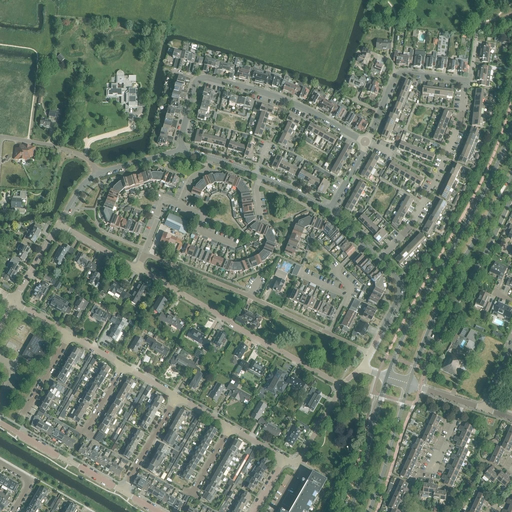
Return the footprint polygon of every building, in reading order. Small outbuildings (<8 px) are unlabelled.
[(392,42),(377,40),(376,49),(387,51),(388,49),(391,50),(392,42)] [(480,47),(480,53),(489,54),(490,48),(494,49),(495,45),(484,44),(483,47),(480,47)] [(357,62),(360,63),(367,66),(371,55),(370,54),(371,51),(369,50),(363,48),(362,52),(364,53),(362,56),(360,55),(357,62)] [(173,69),(177,70),(181,52),(174,50),(172,58),(176,59),(173,69)] [(404,53),(403,56),(402,65),(408,66),(409,63),(412,63),(413,50),(410,50),(410,53),(404,53)] [(397,62),(396,65),(402,65),(403,56),(398,55),(398,52),(395,51),(393,61),(397,62)] [(415,51),(415,57),(413,67),(421,68),(421,65),(424,65),(425,55),(425,52),(415,51)] [(426,68),(432,69),(432,66),(435,66),(437,53),(436,53),(437,51),(434,51),(434,53),(433,53),(433,56),(427,55),(426,68)] [(181,52),(177,70),(181,71),(183,62),(186,63),(187,63),(189,54),(181,52)] [(191,74),(192,73),(196,57),(196,55),(192,54),(189,53),(189,54),(187,63),(189,63),(190,65),(188,73),(191,74)] [(493,54),(489,54),(480,53),(479,59),(482,59),(482,62),(492,64),(492,60),(493,54)] [(460,69),(460,72),(466,73),(467,69),(469,69),(469,66),(467,65),(468,60),(462,59),(462,56),(459,56),(459,59),(457,69),(460,69)] [(196,57),(192,73),(195,74),(197,67),(198,68),(199,66),(201,66),(203,59),(196,57)] [(438,60),(437,70),(443,70),(443,68),(446,68),(448,58),(444,57),(444,58),(438,57),(438,60)] [(208,67),(211,68),(213,60),(205,58),(202,69),(202,71),(206,72),(208,67)] [(454,69),(457,69),(459,59),(455,58),(455,62),(449,61),(448,71),(454,72),(454,69)] [(220,62),(213,60),(211,68),(215,69),(215,70),(214,75),(216,75),(217,72),(218,70),(220,63),(220,62)] [(218,70),(217,72),(216,75),(219,76),(219,74),(220,74),(221,73),(221,71),(225,72),(227,65),(220,63),(218,70)] [(228,78),(232,79),(235,70),(233,70),(234,67),(230,66),(230,64),(227,63),(227,65),(225,72),(230,74),(230,75),(229,74),(228,78)] [(371,71),(380,75),(381,71),(384,72),(386,68),(383,67),(384,65),(377,63),(376,65),(374,63),(371,71)] [(236,77),(242,79),(244,69),(239,68),(240,65),(236,64),(236,66),(235,70),(238,71),(236,77)] [(245,66),(244,69),(242,79),(247,80),(249,74),(252,75),(253,69),(252,68),(251,68),(245,66)] [(478,69),(477,75),(487,76),(488,70),(491,70),(491,67),(481,66),(481,69),(478,69)] [(255,79),(254,82),(260,83),(262,74),(263,72),(257,70),(257,69),(254,68),(252,78),(255,79)] [(107,93),(107,96),(108,96),(113,96),(113,95),(116,95),(116,96),(122,96),(122,104),(128,104),(128,107),(137,107),(137,90),(132,90),(132,83),(136,83),(136,77),(124,76),(124,75),(124,74),(124,73),(123,73),(123,72),(122,72),(121,72),(121,71),(120,71),(119,71),(119,72),(118,72),(118,73),(117,73),(117,74),(117,75),(117,77),(117,83),(125,83),(125,89),(117,89),(117,85),(111,84),(111,87),(111,89),(110,89),(110,90),(109,90),(108,90),(108,91),(108,92),(107,93)] [(262,74),(260,83),(266,85),(266,82),(269,83),(272,73),(266,72),(265,75),(262,74)] [(272,84),(271,86),(277,88),(280,78),(279,78),(279,77),(279,76),(275,75),(275,74),(272,73),(269,83),(272,84)] [(490,76),(487,76),(477,75),(476,81),(479,81),(479,86),(489,87),(490,76)] [(176,84),(182,86),(183,86),(184,82),(189,83),(190,79),(178,76),(178,77),(176,84)] [(283,88),(282,91),(288,93),(291,84),(288,83),(290,79),(289,77),(285,76),(280,87),(283,88)] [(349,84),(359,88),(360,85),(363,86),(366,80),(361,78),(360,80),(352,76),(349,84)] [(377,95),(379,89),(376,88),(378,83),(369,80),(367,79),(366,81),(369,82),(368,84),(370,85),(367,92),(377,95)] [(413,87),(416,88),(418,84),(420,85),(421,81),(418,81),(417,82),(411,80),(410,82),(405,80),(404,80),(402,86),(410,89),(411,86),(413,86),(413,87)] [(288,93),(293,95),(295,93),(297,94),(301,84),(301,83),(298,82),(298,84),(296,83),(295,85),(291,84),(288,93)] [(170,91),(173,92),(186,95),(187,92),(181,91),(182,86),(176,84),(172,83),(170,91)] [(299,98),(305,100),(308,91),(306,90),(307,87),(301,84),(297,94),(300,95),(299,98)] [(410,89),(402,86),(399,91),(401,92),(413,97),(414,94),(411,93),(410,93),(409,92),(410,89)] [(202,97),(203,97),(209,99),(212,90),(204,88),(202,97)] [(313,95),(309,102),(314,105),(316,102),(318,104),(323,95),(324,94),(323,93),(320,91),(319,93),(315,90),(314,91),(314,90),(311,94),(313,95)] [(171,99),(172,99),(178,101),(179,98),(180,98),(181,96),(186,98),(186,95),(173,92),(171,99)] [(398,95),(397,97),(407,101),(408,98),(412,99),(413,97),(401,92),(399,95),(398,95)] [(231,95),(223,93),(221,100),(229,102),(231,95)] [(234,96),(231,95),(229,102),(229,103),(236,105),(238,98),(234,97),(234,96)] [(319,108),(325,111),(329,102),(324,99),(326,96),(323,95),(318,104),(321,105),(319,108)] [(201,105),(208,106),(210,99),(209,99),(203,97),(201,105)] [(409,106),(409,105),(406,104),(407,101),(397,97),(396,99),(398,100),(396,103),(408,108),(409,106)] [(238,98),(236,105),(243,107),(245,99),(238,98)] [(245,98),(245,99),(243,107),(243,108),(248,109),(250,109),(251,105),(253,105),(254,101),(245,98)] [(183,106),(178,105),(179,101),(178,101),(172,99),(170,106),(168,106),(167,107),(181,110),(182,110),(183,106)] [(331,111),(334,113),(339,104),(339,103),(337,101),(335,105),(329,102),(325,111),(330,114),(331,111)] [(394,106),(393,108),(401,111),(402,108),(404,109),(407,111),(408,108),(396,103),(395,106),(394,106)] [(337,114),(335,117),(340,120),(342,117),(344,118),(347,112),(345,111),(347,108),(339,104),(334,113),(337,114)] [(199,112),(206,114),(207,114),(208,106),(201,105),(199,112)] [(269,108),(267,107),(265,113),(269,114),(271,115),(273,109),(273,107),(270,106),(269,108)] [(180,111),(173,109),(168,108),(167,112),(164,111),(164,115),(166,115),(173,117),(175,112),(177,112),(177,113),(179,114),(180,111)] [(401,111),(393,108),(392,110),(393,111),(392,114),(404,119),(405,116),(402,115),(401,116),(400,115),(401,111)] [(448,113),(445,111),(442,117),(454,122),(455,119),(452,118),(450,118),(452,114),(453,115),(454,111),(449,111),(448,113)] [(198,112),(196,119),(204,121),(205,117),(207,118),(208,114),(207,114),(206,114),(199,112),(198,112)] [(351,122),(354,124),(359,115),(356,113),(354,116),(347,112),(344,118),(346,119),(344,122),(350,125),(351,122)] [(388,116),(387,119),(395,122),(396,119),(400,120),(399,120),(403,122),(404,119),(392,114),(390,113),(389,117),(388,116)] [(286,121),(288,122),(292,124),(294,118),(292,117),(293,115),(290,114),(289,115),(286,121)] [(173,117),(166,115),(164,122),(176,126),(177,122),(172,121),(173,117)] [(355,128),(360,131),(361,130),(363,132),(368,124),(360,119),(362,116),(359,115),(354,124),(356,125),(355,128)] [(441,116),(438,122),(447,125),(449,122),(450,122),(450,123),(453,124),(454,122),(442,117),(441,116)] [(292,124),(295,125),(297,127),(300,121),(301,119),(297,117),(296,119),(294,118),(292,124)] [(39,126),(49,128),(50,121),(41,119),(39,126)] [(386,125),(398,130),(400,131),(401,129),(399,128),(399,127),(396,126),(394,125),(395,122),(387,119),(386,121),(387,121),(386,125)] [(162,130),(169,131),(170,132),(171,127),(176,128),(176,126),(164,122),(162,130)] [(295,125),(292,124),(288,122),(286,128),(292,131),(295,125)] [(446,129),(447,125),(438,122),(436,127),(449,133),(451,130),(447,129),(446,129)] [(316,127),(310,124),(306,130),(310,132),(309,134),(311,135),(312,133),(316,127)] [(400,133),(400,131),(398,130),(386,125),(385,128),(383,128),(382,130),(391,133),(392,130),(394,131),(397,132),(400,133)] [(312,133),(317,136),(321,130),(316,127),(312,133)] [(436,127),(434,133),(443,137),(444,133),(445,134),(448,136),(449,133),(436,127)] [(290,136),(292,131),(286,128),(283,133),(290,136)] [(468,134),(469,134),(476,137),(478,138),(479,135),(479,134),(478,134),(479,131),(470,128),(468,134)] [(261,137),(263,131),(256,129),(254,135),(261,137)] [(161,130),(159,137),(172,140),(173,138),(170,137),(167,137),(169,131),(162,130),(161,130)] [(321,130),(317,136),(322,139),(326,132),(321,130)] [(389,136),(391,133),(382,130),(381,132),(383,133),(381,136),(393,141),(394,138),(391,137),(389,136)] [(326,132),(322,139),(328,142),(331,135),(326,132)] [(287,142),(290,136),(283,133),(280,138),(287,142)] [(443,137),(434,133),(432,139),(445,144),(446,141),(443,140),(443,141),(441,140),(443,137)] [(467,140),(477,144),(478,140),(475,139),(476,137),(469,134),(467,140)] [(333,145),(337,138),(331,135),(328,142),(333,145)] [(159,137),(157,144),(165,146),(166,141),(168,142),(172,143),(172,140),(159,137)] [(284,147),(287,142),(280,138),(278,144),(284,147)] [(465,145),(475,149),(477,144),(467,140),(465,145)] [(236,144),(230,142),(227,149),(233,151),(236,144)] [(398,149),(404,151),(407,144),(401,142),(398,149)] [(412,146),(407,144),(404,151),(410,153),(412,146)] [(15,148),(14,159),(22,160),(23,153),(26,154),(27,146),(19,145),(19,149),(15,148)] [(346,145),(343,150),(349,154),(352,149),(346,145)] [(472,155),(475,149),(465,145),(463,151),(472,155)] [(22,160),(29,161),(30,157),(34,158),(35,147),(27,146),(26,154),(23,153),(22,160)] [(410,153),(415,156),(418,149),(412,146),(410,153)] [(424,151),(418,149),(415,156),(421,158),(424,151)] [(349,154),(343,150),(340,156),(346,159),(349,154)] [(251,155),(252,153),(246,151),(244,154),(244,157),(250,159),(252,159),(253,156),(251,155)] [(421,158),(426,160),(429,153),(424,151),(421,158)] [(463,151),(460,157),(467,159),(470,160),(472,155),(463,151)] [(426,160),(432,162),(435,155),(429,153),(426,160)] [(380,158),(373,154),(370,160),(377,163),(380,158)] [(275,155),(273,159),(275,160),(274,162),(280,164),(281,161),(282,159),(276,156),(275,155)] [(346,159),(340,156),(337,161),(343,165),(346,159)] [(457,162),(465,165),(467,159),(460,157),(459,156),(457,162)] [(374,169),(377,163),(370,160),(367,165),(374,169)] [(281,161),(280,164),(278,168),(283,170),(287,164),(281,161)] [(337,161),(334,166),(340,170),(343,165),(337,161)] [(271,163),(269,166),(271,167),(277,170),(278,168),(280,164),(274,162),(273,164),(271,163)] [(388,168),(394,172),(397,165),(392,162),(388,168)] [(283,170),(289,173),(292,166),(287,164),(283,170)] [(461,167),(455,164),(452,169),(461,174),(464,168),(461,167)] [(371,174),(374,169),(367,165),(364,170),(371,174)] [(399,175),(403,168),(397,165),(394,172),(399,175)] [(297,169),(292,166),(289,173),(294,176),(297,169)] [(337,175),(340,170),(334,166),(331,172),(337,175)] [(399,175),(404,177),(408,171),(403,168),(399,175)] [(452,169),(449,175),(456,178),(457,175),(460,176),(461,174),(452,169)] [(306,173),(301,170),(297,177),(303,180),(306,173)] [(368,179),(371,174),(364,170),(361,176),(368,179)] [(413,174),(408,171),(404,177),(409,180),(413,174)] [(160,181),(165,183),(168,174),(164,173),(160,181)] [(312,176),(306,173),(303,180),(308,183),(312,176)] [(169,187),(170,185),(173,176),(168,174),(165,183),(164,185),(169,187)] [(409,180),(415,183),(418,177),(413,174),(409,180)] [(447,180),(453,183),(456,185),(458,182),(455,181),(456,178),(449,175),(448,174),(446,178),(447,178),(446,180),(447,180)] [(169,187),(176,190),(178,184),(180,179),(173,176),(170,185),(169,187)] [(308,183),(313,186),(317,179),(312,176),(308,183)] [(415,183),(420,186),(424,180),(418,177),(415,183)] [(206,187),(207,187),(203,178),(199,180),(200,182),(198,183),(204,189),(206,187)] [(239,179),(236,188),(236,189),(238,191),(245,186),(243,183),(243,181),(239,179)] [(322,182),(317,179),(313,186),(318,189),(320,185),(322,182)] [(323,180),(322,182),(320,185),(326,189),(327,187),(328,188),(330,184),(329,183),(323,180)] [(454,190),(456,185),(453,183),(447,180),(444,185),(451,189),(454,190)] [(366,186),(360,182),(357,187),(363,191),(366,186)] [(202,192),(204,189),(198,183),(196,185),(194,185),(193,189),(201,192),(202,192)] [(119,193),(122,191),(116,185),(114,187),(112,186),(110,190),(119,193)] [(325,190),(326,189),(320,185),(318,189),(317,191),(323,194),(324,195),(326,191),(325,190)] [(440,190),(442,191),(448,194),(451,195),(452,193),(449,192),(451,189),(444,185),(443,185),(440,190)] [(245,186),(238,191),(240,193),(240,194),(250,193),(249,188),(247,189),(245,186)] [(363,191),(357,187),(354,193),(360,196),(363,191)] [(6,206),(8,206),(8,208),(14,208),(14,211),(20,211),(21,207),(16,206),(17,197),(21,197),(22,189),(16,189),(16,194),(9,194),(9,196),(7,196),(6,206)] [(200,196),(201,192),(193,189),(191,193),(195,195),(194,198),(200,200),(201,197),(200,196)] [(110,190),(109,194),(117,198),(119,193),(110,190)] [(451,195),(448,194),(442,191),(439,197),(446,200),(447,197),(450,198),(451,195)] [(354,193),(351,198),(357,201),(360,196),(354,193)] [(107,199),(115,203),(117,198),(109,194),(107,199)] [(407,196),(404,202),(411,206),(414,200),(407,196)] [(354,207),(357,201),(351,198),(348,203),(354,207)] [(440,200),(437,206),(444,209),(447,204),(440,200)] [(408,211),(411,206),(404,202),(401,207),(408,211)] [(112,211),(114,207),(105,203),(104,203),(102,208),(103,208),(112,212),(112,211)] [(345,208),(351,212),(354,207),(348,203),(345,208)] [(433,210),(441,214),(442,215),(445,210),(444,209),(437,206),(434,211),(433,210)] [(401,207),(398,212),(405,216),(408,211),(401,207)] [(103,212),(105,217),(113,214),(112,212),(103,208),(102,211),(103,212)] [(440,216),(441,214),(433,210),(431,214),(432,214),(431,216),(438,220),(439,221),(441,217),(440,216)] [(398,212),(395,218),(402,221),(405,216),(398,212)] [(164,225),(173,230),(185,235),(190,223),(169,213),(164,225)] [(254,220),(253,213),(243,215),(244,219),(245,219),(245,222),(244,223),(246,226),(254,220)] [(110,225),(114,216),(113,214),(105,217),(107,222),(107,223),(110,225)] [(364,215),(358,220),(363,224),(368,219),(364,215)] [(118,218),(114,216),(110,225),(109,227),(114,228),(115,227),(118,218)] [(309,226),(309,227),(313,218),(309,216),(308,218),(303,220),(306,227),(309,226)] [(431,216),(428,221),(435,225),(438,220),(431,216)] [(117,227),(120,229),(123,220),(118,218),(115,227),(116,228),(117,227)] [(391,225),(397,230),(402,221),(395,218),(391,225)] [(372,223),(368,219),(363,224),(367,228),(372,223)] [(297,221),(295,226),(304,229),(304,228),(306,227),(303,220),(298,222),(297,221)] [(124,230),(129,232),(132,223),(127,221),(124,230)] [(133,221),(132,223),(129,232),(133,234),(137,225),(138,223),(133,221)] [(428,221),(425,227),(432,230),(433,231),(434,232),(437,226),(435,225),(428,221)] [(138,223),(137,225),(133,234),(138,236),(140,232),(142,233),(145,225),(138,222),(138,223)] [(252,231),(255,232),(259,224),(256,223),(248,229),(251,232),(252,231)] [(323,232),(326,236),(333,229),(328,224),(326,223),(323,232)] [(372,223),(367,228),(371,233),(377,227),(372,223)] [(35,224),(33,228),(34,228),(32,231),(29,230),(27,232),(37,238),(41,232),(40,232),(42,228),(35,224)] [(255,232),(255,233),(260,235),(263,226),(259,224),(255,232)] [(260,235),(264,237),(268,228),(263,226),(260,235)] [(302,234),(304,229),(295,226),(293,230),(302,234)] [(371,233),(376,237),(378,234),(381,231),(377,227),(371,233)] [(432,230),(425,227),(422,232),(429,236),(430,237),(433,231),(432,230)] [(264,237),(265,239),(273,236),(271,231),(271,229),(268,228),(264,237)] [(328,240),(330,239),(336,232),(333,229),(326,236),(325,237),(328,240)] [(381,231),(378,234),(383,238),(384,237),(386,238),(388,235),(387,234),(383,229),(381,231)] [(300,238),(302,234),(293,230),(291,235),(300,238)] [(27,232),(24,238),(22,241),(29,245),(31,242),(34,244),(37,238),(27,232)] [(330,239),(333,242),(340,235),(336,232),(330,239)] [(164,233),(159,244),(163,245),(163,244),(164,244),(167,245),(168,242),(175,244),(177,239),(171,236),(164,233)] [(378,234),(376,237),(374,239),(379,243),(380,244),(383,241),(381,240),(383,238),(378,234)] [(426,239),(420,234),(416,238),(422,243),(424,246),(426,244),(423,242),(426,239)] [(298,243),(300,238),(291,235),(289,239),(298,243)] [(344,239),(342,238),(340,235),(333,242),(332,243),(334,245),(335,244),(337,246),(344,239)] [(275,240),(273,236),(265,239),(266,241),(275,245),(277,241),(275,241),(275,240)] [(417,248),(422,243),(416,238),(412,242),(417,248)] [(296,247),(298,243),(289,239),(287,244),(296,247)] [(337,246),(340,249),(347,242),(344,239),(337,246)] [(29,245),(22,241),(17,250),(20,252),(27,256),(30,250),(27,249),(29,245)] [(273,249),(275,245),(266,241),(265,246),(273,249)] [(341,254),(343,252),(350,245),(347,242),(340,249),(343,252),(341,254)] [(412,242),(408,247),(413,252),(417,248),(412,242)] [(62,248),(60,247),(53,259),(56,260),(55,263),(59,265),(67,251),(68,251),(70,248),(65,244),(62,248)] [(182,253),(187,255),(190,246),(185,244),(182,253)] [(287,244),(286,248),(294,252),(296,247),(287,244)] [(341,254),(345,257),(347,255),(348,257),(351,254),(349,253),(353,248),(350,245),(343,252),(341,254)] [(187,255),(191,257),(195,248),(190,246),(187,255)] [(265,246),(263,251),(272,254),(273,249),(265,246)] [(409,256),(413,252),(408,247),(404,251),(409,256)] [(191,257),(196,259),(200,250),(195,248),(191,257)] [(293,257),(294,252),(286,248),(284,253),(293,257)] [(204,252),(200,250),(196,259),(201,261),(204,252)] [(270,258),(272,254),(263,251),(260,253),(266,259),(268,257),(270,258)] [(404,251),(399,255),(405,261),(409,256),(404,251)] [(12,259),(19,263),(20,260),(23,262),(27,256),(20,252),(17,258),(14,256),(12,259)] [(201,261),(205,263),(209,254),(204,252),(201,261)] [(74,262),(84,268),(88,262),(85,260),(83,260),(85,256),(79,253),(74,262)] [(265,263),(264,261),(266,259),(260,253),(258,255),(262,264),(265,263)] [(205,263),(210,265),(213,256),(209,254),(205,263)] [(258,255),(253,258),(257,266),(262,264),(258,255)] [(355,266),(355,267),(357,265),(363,258),(360,255),(356,259),(354,257),(352,260),(356,265),(355,266)] [(406,262),(405,261),(399,255),(395,260),(400,265),(403,263),(404,264),(406,262)] [(210,265),(215,267),(218,258),(213,256),(210,265)] [(215,267),(220,269),(223,260),(218,258),(215,267)] [(252,268),(257,266),(253,258),(249,259),(252,268)] [(363,258),(357,265),(355,267),(358,270),(360,268),(360,269),(367,262),(363,258)] [(13,264),(9,270),(16,274),(20,268),(17,267),(19,263),(12,259),(10,263),(13,264)] [(248,270),(252,268),(249,259),(244,261),(248,270)] [(220,269),(224,270),(228,262),(223,260),(220,269)] [(244,261),(239,263),(243,272),(248,270),(244,261)] [(224,270),(229,272),(233,263),(228,262),(224,270)] [(360,269),(364,272),(371,265),(367,262),(360,269)] [(493,268),(492,267),(490,272),(499,276),(498,279),(502,281),(507,268),(495,262),(493,268)] [(374,269),(371,265),(364,272),(367,275),(374,269)] [(367,275),(371,279),(378,272),(374,269),(367,275)] [(3,274),(1,278),(8,282),(10,278),(13,280),(16,274),(9,270),(6,276),(3,274)] [(284,280),(286,274),(277,270),(275,276),(284,280)] [(101,276),(94,272),(88,283),(94,287),(95,287),(97,288),(99,283),(97,282),(101,276)] [(381,275),(378,272),(371,279),(374,282),(381,275)] [(46,274),(44,279),(51,283),(53,279),(46,274)] [(374,282),(375,285),(383,284),(382,279),(383,278),(381,275),(374,282)] [(276,282),(272,290),(276,292),(276,291),(280,292),(285,282),(278,279),(277,283),(276,282)] [(39,283),(32,296),(39,299),(42,295),(44,296),(48,289),(47,288),(49,285),(48,284),(43,281),(41,285),(39,283)] [(57,281),(54,287),(58,290),(62,283),(57,281)] [(109,285),(106,290),(109,292),(114,296),(116,293),(120,296),(120,297),(123,299),(126,293),(123,292),(125,289),(113,283),(111,286),(109,285)] [(383,288),(383,284),(375,285),(375,288),(383,292),(385,289),(383,288)] [(134,293),(132,297),(131,299),(129,301),(130,301),(138,305),(137,306),(138,306),(141,301),(139,300),(146,288),(139,285),(137,288),(134,293)] [(375,288),(373,292),(381,297),(383,292),(375,288)] [(294,301),(299,304),(303,295),(304,293),(299,290),(298,293),(294,301)] [(289,299),(294,301),(298,293),(293,291),(291,295),(289,294),(287,298),(289,299)] [(373,292),(372,293),(370,297),(379,301),(381,297),(373,292)] [(489,297),(490,297),(480,293),(476,302),(475,302),(476,302),(475,303),(476,303),(475,304),(484,308),(483,309),(488,311),(491,304),(487,302),(489,297)] [(49,305),(61,312),(63,310),(65,311),(68,306),(65,304),(66,302),(56,295),(54,298),(52,296),(49,301),(51,302),(49,305)] [(299,304),(303,306),(307,297),(303,295),(299,304)] [(307,297),(303,306),(302,308),(307,310),(308,308),(312,299),(313,297),(308,295),(307,297)] [(160,297),(152,310),(159,314),(167,301),(160,297)] [(313,297),(312,299),(308,308),(312,310),(316,301),(317,299),(313,297)] [(370,297),(369,298),(368,301),(376,306),(379,301),(370,297)] [(77,311),(74,316),(79,319),(82,314),(80,312),(82,308),(84,309),(88,303),(79,298),(73,309),(77,311)] [(321,304),(316,301),(312,310),(317,312),(321,304)] [(316,314),(321,316),(327,303),(322,301),(321,304),(317,312),(316,314)] [(495,301),(492,309),(495,311),(493,315),(496,317),(498,314),(505,318),(509,319),(511,313),(511,308),(498,302),(498,303),(495,301)] [(321,316),(325,318),(330,308),(331,305),(327,303),(321,316)] [(366,308),(365,311),(374,316),(376,311),(366,305),(365,308),(366,308)] [(349,329),(356,314),(355,313),(355,312),(357,310),(351,306),(349,310),(344,319),(346,320),(343,326),(342,330),(346,332),(348,329),(349,329)] [(106,319),(109,321),(113,316),(109,313),(108,314),(97,308),(93,315),(94,315),(92,317),(96,319),(97,317),(105,321),(106,319)] [(337,311),(330,308),(325,318),(332,321),(337,311)] [(253,315),(244,311),(240,319),(242,320),(253,324),(252,325),(258,328),(262,319),(256,316),(254,321),(251,320),(253,315)] [(362,313),(360,316),(371,321),(374,316),(365,311),(363,314),(362,313)] [(177,329),(180,330),(184,324),(181,322),(169,315),(168,317),(165,315),(162,321),(162,322),(165,323),(166,322),(177,329)] [(125,323),(113,316),(109,321),(116,325),(108,337),(117,342),(122,333),(120,332),(125,323)] [(363,337),(365,333),(367,330),(368,327),(365,325),(366,323),(360,319),(356,326),(359,328),(356,333),(359,334),(358,335),(363,337)] [(468,329),(464,327),(459,336),(463,338),(468,329)] [(190,331),(187,335),(186,336),(192,340),(193,338),(201,343),(201,344),(204,346),(208,340),(204,338),(206,336),(194,329),(193,329),(193,330),(191,329),(190,330),(192,331),(191,332),(190,331)] [(220,331),(213,343),(219,347),(222,343),(224,345),(226,340),(224,339),(226,335),(220,331)] [(22,356),(32,362),(38,366),(50,345),(34,336),(22,356)] [(143,339),(142,340),(137,337),(129,349),(136,353),(143,341),(145,342),(145,340),(143,339)] [(154,339),(153,338),(152,338),(149,344),(152,346),(151,348),(166,356),(170,350),(155,341),(156,340),(157,339),(154,338),(154,339)] [(233,355),(240,359),(247,347),(241,343),(233,355)] [(70,353),(71,353),(79,358),(83,351),(84,349),(82,348),(81,350),(77,347),(76,349),(73,348),(70,353)] [(77,363),(78,361),(80,359),(79,358),(71,353),(68,358),(77,363)] [(170,362),(170,363),(171,364),(171,365),(172,365),(173,365),(174,365),(175,365),(175,364),(176,363),(186,368),(187,366),(190,368),(193,362),(190,361),(190,362),(178,355),(175,353),(174,355),(170,362)] [(449,353),(441,369),(456,376),(464,360),(462,359),(464,357),(461,356),(460,358),(454,355),(453,355),(451,354),(449,353)] [(77,363),(68,358),(65,363),(72,367),(73,365),(75,366),(77,363)] [(189,384),(188,386),(195,390),(195,389),(198,388),(198,385),(198,384),(203,375),(199,373),(200,372),(200,371),(200,370),(200,369),(199,369),(198,368),(196,367),(197,364),(199,360),(196,359),(194,363),(193,362),(190,368),(194,370),(193,370),(196,372),(189,384)] [(261,364),(258,362),(258,363),(253,361),(249,369),(261,375),(265,368),(261,365),(261,364)] [(62,369),(69,372),(71,370),(72,371),(73,368),(72,367),(65,363),(62,369)] [(98,370),(100,371),(107,374),(110,369),(103,365),(101,368),(100,367),(98,370)] [(286,374),(276,368),(273,374),(270,372),(266,380),(269,381),(264,389),(275,395),(277,390),(283,393),(288,385),(282,382),(286,374)] [(62,369),(59,374),(66,378),(69,372),(62,369)] [(97,376),(104,379),(107,374),(100,371),(97,376)] [(66,378),(59,374),(58,373),(55,378),(58,380),(57,381),(63,385),(64,383),(65,384),(68,379),(66,378)] [(104,379),(97,376),(94,381),(101,385),(104,379)] [(289,377),(286,383),(289,384),(290,383),(291,384),(301,390),(301,392),(303,393),(307,386),(305,385),(305,384),(293,376),(292,378),(289,377)] [(127,379),(124,384),(130,388),(133,383),(135,384),(136,382),(131,378),(130,381),(127,379)] [(227,389),(230,391),(233,385),(236,381),(233,379),(227,389)] [(91,382),(89,384),(91,386),(98,390),(101,385),(94,381),(93,383),(91,382)] [(54,382),(53,384),(51,388),(57,392),(61,386),(54,382)] [(237,387),(239,384),(236,382),(235,384),(234,386),(233,385),(230,391),(233,393),(231,397),(239,402),(240,400),(243,402),(244,399),(247,401),(250,396),(247,395),(236,388),(237,387)] [(212,392),(211,391),(207,397),(216,402),(217,400),(224,387),(217,383),(212,392)] [(88,391),(95,395),(98,390),(91,386),(89,384),(86,390),(88,391)] [(130,388),(124,384),(121,389),(127,393),(130,388)] [(51,388),(48,393),(54,397),(55,396),(57,398),(60,393),(57,392),(51,388)] [(307,405),(306,407),(310,410),(311,410),(312,411),(314,409),(316,405),(315,405),(318,400),(319,400),(321,397),(319,396),(320,393),(312,388),(308,394),(312,396),(307,405)] [(121,389),(118,394),(125,398),(126,399),(129,394),(127,393),(121,389)] [(92,400),(95,395),(88,391),(87,394),(85,393),(84,395),(85,396),(92,400)] [(55,396),(54,397),(48,393),(45,398),(51,402),(52,402),(53,399),(55,400),(57,398),(55,396)] [(118,394),(115,400),(122,403),(125,398),(118,394)] [(154,401),(160,405),(163,400),(161,399),(162,397),(158,394),(154,401)] [(82,401),(89,405),(92,400),(85,396),(84,395),(81,400),(80,399),(80,400),(82,401)] [(54,403),(52,402),(51,402),(45,398),(42,403),(49,407),(51,408),(54,403)] [(86,410),(89,405),(82,401),(80,400),(78,402),(80,404),(79,406),(86,410)] [(112,405),(119,408),(121,409),(124,404),(122,403),(115,400),(112,405)] [(149,405),(151,406),(157,410),(160,405),(154,401),(152,400),(149,405)] [(251,417),(257,421),(266,406),(260,402),(251,417)] [(40,409),(45,412),(46,412),(49,407),(42,403),(39,408),(40,409)] [(121,409),(119,408),(112,405),(109,410),(116,413),(118,415),(121,409)] [(83,415),(86,410),(79,406),(76,411),(83,415)] [(146,410),(148,411),(154,415),(157,410),(151,406),(149,409),(147,408),(146,410)] [(182,411),(180,409),(178,413),(185,418),(186,417),(188,418),(191,414),(183,409),(182,411)] [(113,419),(116,413),(109,410),(106,415),(113,419)] [(80,420),(83,415),(76,411),(74,416),(72,415),(71,417),(76,420),(77,418),(80,420)] [(155,416),(154,415),(148,411),(145,417),(153,421),(155,416)] [(178,413),(174,419),(182,423),(183,422),(185,423),(187,420),(184,419),(185,418),(178,413)] [(106,415),(103,420),(112,425),(115,420),(113,419),(106,415)] [(142,422),(148,425),(150,426),(153,421),(145,417),(142,415),(139,420),(142,422)] [(431,421),(438,424),(440,421),(444,423),(445,421),(434,415),(431,421)] [(40,420),(39,423),(37,426),(35,429),(41,432),(44,425),(42,423),(43,421),(41,419),(40,420)] [(175,420),(172,424),(179,428),(180,426),(182,428),(184,426),(181,424),(182,423),(174,419),(174,420),(175,420)] [(103,420),(101,425),(107,429),(110,430),(112,425),(103,420)] [(277,436),(281,430),(270,424),(271,422),(268,421),(268,422),(267,421),(264,420),(261,425),(264,427),(263,429),(274,436),(275,435),(277,436)] [(437,427),(438,424),(431,421),(429,426),(440,431),(441,429),(437,427)] [(138,426),(145,431),(148,425),(142,422),(140,424),(139,423),(138,426)] [(178,429),(179,428),(172,424),(169,430),(176,434),(177,432),(179,433),(181,430),(178,429)] [(49,428),(44,425),(41,432),(46,434),(49,428)] [(104,434),(107,429),(101,425),(98,430),(99,431),(104,434)] [(459,428),(471,434),(474,428),(466,425),(465,428),(460,426),(459,428)] [(286,442),(292,446),(295,442),(294,442),(297,437),(299,434),(297,432),(299,429),(294,426),(292,430),(293,430),(286,442)] [(429,426),(426,431),(434,434),(435,431),(440,433),(440,431),(429,426)] [(217,431),(210,427),(207,432),(214,436),(217,431)] [(46,434),(51,437),(55,431),(49,428),(46,434)] [(463,432),(461,435),(469,439),(471,434),(459,428),(458,430),(463,432)] [(169,430),(166,435),(173,439),(174,437),(176,438),(178,436),(175,434),(176,434),(169,430)] [(56,440),(60,434),(55,431),(51,437),(53,439),(55,441),(56,440)] [(99,431),(97,435),(104,439),(106,435),(104,434),(99,431)] [(132,435),(140,440),(143,434),(137,431),(135,433),(133,432),(132,435)] [(432,437),(434,434),(426,431),(424,436),(436,442),(437,439),(432,437)] [(214,436),(207,432),(204,437),(211,441),(214,436)] [(60,433),(60,434),(56,440),(61,443),(65,437),(62,435),(62,434),(60,433)] [(131,441),(137,445),(140,440),(132,435),(129,439),(131,441)] [(173,439),(166,435),(163,441),(169,445),(171,442),(173,443),(175,441),(173,439)] [(455,436),(454,438),(466,444),(469,439),(461,435),(460,438),(455,436)] [(435,444),(436,442),(424,436),(422,441),(429,444),(430,442),(435,444)] [(70,440),(65,437),(61,443),(66,446),(70,440)] [(211,441),(204,437),(201,443),(208,446),(211,441)] [(464,449),(466,444),(454,438),(453,441),(458,443),(457,445),(464,449)] [(429,444),(422,441),(417,439),(415,445),(422,448),(424,445),(428,447),(429,444)] [(75,443),(70,440),(66,446),(71,449),(75,443)] [(135,450),(137,445),(131,441),(129,443),(127,442),(126,445),(128,446),(135,450)] [(239,444),(234,441),(231,446),(238,450),(239,447),(241,448),(243,446),(246,447),(247,445),(240,441),(239,444)] [(201,443),(198,448),(205,451),(208,446),(201,443)] [(78,453),(84,456),(88,450),(87,449),(85,448),(86,445),(84,444),(82,446),(78,453)] [(180,452),(183,445),(181,444),(179,447),(176,446),(174,449),(180,452)] [(511,447),(504,444),(502,448),(509,452),(510,449),(511,449),(511,447)] [(161,445),(158,450),(164,454),(164,453),(166,451),(168,452),(170,450),(161,445)] [(421,451),(422,448),(415,445),(412,450),(424,455),(425,453),(421,451)] [(460,450),(459,453),(466,456),(468,451),(464,449),(457,445),(455,448),(460,450)] [(128,446),(125,451),(132,455),(135,450),(128,446)] [(238,450),(231,446),(230,446),(227,451),(228,451),(235,455),(236,452),(239,454),(240,451),(238,450)] [(502,448),(497,446),(495,452),(503,456),(504,453),(508,455),(509,452),(502,448)] [(88,450),(84,456),(83,457),(88,460),(92,452),(90,451),(91,449),(88,447),(87,449),(88,450)] [(202,456),(205,451),(198,448),(195,453),(202,456)] [(92,452),(88,460),(93,462),(94,462),(97,455),(95,454),(96,451),(94,450),(92,452)] [(132,455),(125,451),(123,450),(120,455),(129,460),(132,455)] [(164,453),(164,454),(158,450),(155,455),(163,460),(164,460),(162,459),(164,456),(165,457),(167,455),(164,453)] [(423,458),(424,455),(412,450),(410,455),(418,459),(419,456),(423,458)] [(237,457),(235,455),(228,451),(225,456),(232,460),(234,462),(237,457)] [(495,452),(492,457),(504,463),(505,461),(501,459),(503,456),(495,452)] [(94,462),(99,465),(102,458),(100,457),(101,454),(99,453),(97,455),(94,462)] [(195,453),(192,458),(199,462),(202,456),(195,453)] [(464,462),(466,456),(459,453),(457,456),(453,454),(452,456),(464,462)] [(151,459),(152,460),(161,465),(163,460),(155,455),(154,454),(151,459)] [(416,462),(418,459),(410,455),(408,460),(419,466),(420,464),(416,462)] [(99,465),(104,468),(109,459),(104,456),(102,458),(99,465)] [(234,462),(232,460),(225,456),(222,461),(231,466),(233,463),(233,464),(234,462)] [(455,460),(454,463),(461,467),(464,462),(452,456),(451,458),(455,460)] [(504,463),(492,457),(490,463),(498,466),(499,463),(503,465),(504,463)] [(196,467),(199,462),(192,458),(190,463),(196,467)] [(257,461),(261,463),(267,467),(270,462),(264,458),(262,461),(259,459),(257,461)] [(108,471),(109,471),(113,464),(110,462),(111,460),(109,459),(104,468),(103,468),(108,471)] [(161,465),(152,460),(151,459),(148,464),(158,470),(157,469),(158,467),(159,467),(161,465)] [(418,468),(419,466),(408,460),(405,466),(413,469),(414,466),(418,468)] [(222,461),(219,466),(226,470),(228,471),(230,468),(231,466),(222,461)] [(114,462),(113,464),(109,471),(114,474),(118,467),(115,465),(116,463),(114,462)] [(190,463),(187,468),(193,472),(196,467),(190,463)] [(258,468),(264,472),(267,467),(261,463),(259,466),(257,464),(255,467),(258,468)] [(459,472),(461,467),(454,463),(452,466),(448,464),(447,467),(459,472)] [(156,472),(158,470),(148,464),(145,469),(153,474),(154,471),(156,472)] [(119,465),(118,467),(114,474),(119,476),(123,470),(120,468),(121,466),(119,465)] [(223,475),(226,470),(219,466),(216,471),(223,475)] [(415,476),(416,474),(412,472),(413,469),(405,466),(403,471),(415,476)] [(493,466),(484,476),(489,480),(494,473),(491,471),(494,467),(493,466)] [(252,472),(255,473),(261,477),(264,472),(258,468),(255,467),(252,472)] [(449,474),(456,477),(459,472),(447,467),(446,469),(450,471),(449,474)] [(187,468),(184,473),(190,477),(193,472),(187,468)] [(223,475),(216,471),(213,476),(220,480),(222,478),(224,479),(225,476),(223,475)] [(403,471),(400,476),(408,480),(410,477),(414,478),(415,476),(403,471)] [(496,475),(494,473),(489,480),(493,483),(496,480),(502,473),(500,471),(496,475)] [(501,483),(504,480),(509,473),(507,472),(504,475),(502,473),(496,480),(501,483)] [(187,482),(190,477),(184,473),(182,475),(180,474),(178,477),(181,478),(187,482)] [(262,478),(261,477),(255,473),(252,478),(259,482),(260,482),(262,478)] [(308,511),(309,511),(307,510),(310,505),(312,506),(315,501),(313,500),(316,495),(318,496),(327,481),(312,473),(309,478),(310,479),(291,511),(283,511),(281,511),(280,511),(308,511)] [(509,473),(504,480),(501,483),(505,487),(507,485),(511,481),(508,478),(511,475),(509,473)] [(443,475),(442,477),(454,482),(456,477),(449,474),(448,477),(443,475)] [(217,485),(220,480),(213,476),(210,481),(217,485)] [(446,481),(444,484),(452,488),(454,482),(442,477),(441,479),(446,481)] [(7,478),(2,486),(8,489),(12,481),(7,478)] [(142,489),(146,483),(145,483),(143,481),(144,480),(141,478),(137,486),(142,489)] [(249,483),(255,487),(259,482),(252,478),(249,483)] [(147,480),(145,483),(146,483),(142,489),(147,492),(151,486),(148,484),(149,482),(147,480)] [(428,496),(429,493),(431,481),(429,480),(428,485),(424,484),(424,486),(420,485),(419,494),(428,496)] [(12,481),(8,489),(13,492),(15,489),(16,490),(18,486),(17,485),(17,484),(12,481)] [(219,487),(217,485),(210,481),(207,486),(214,490),(216,488),(218,489),(219,487)] [(398,487),(410,493),(411,490),(407,488),(408,485),(401,482),(398,487)] [(246,489),(252,493),(255,487),(249,483),(247,486),(245,484),(243,487),(246,489)] [(147,492),(152,495),(156,489),(155,489),(151,486),(147,492)] [(203,499),(210,503),(210,502),(211,501),(217,492),(214,490),(207,486),(204,492),(206,493),(203,499)] [(42,490),(39,488),(36,493),(44,498),(48,490),(44,487),(42,490)] [(155,489),(156,489),(152,495),(157,498),(161,492),(161,491),(158,490),(159,489),(156,487),(155,489)] [(409,495),(410,493),(398,487),(396,492),(403,496),(405,493),(409,495)] [(439,500),(445,501),(447,488),(445,488),(444,492),(441,492),(439,500)] [(161,491),(161,492),(157,498),(162,501),(166,495),(167,493),(161,490),(161,491)] [(238,496),(241,497),(247,501),(250,496),(244,492),(242,495),(240,493),(238,496)] [(396,492),(393,497),(405,503),(406,501),(402,499),(403,496),(396,492)] [(44,498),(36,493),(33,499),(41,503),(43,500),(46,502),(47,499),(44,498)] [(288,493),(281,504),(289,508),(295,497),(288,493)] [(487,497),(479,493),(476,499),(488,504),(489,502),(485,500),(487,497)] [(171,498),(171,497),(166,495),(162,501),(167,504),(171,498)] [(171,497),(171,498),(167,504),(172,507),(176,500),(173,499),(175,496),(172,495),(171,497)] [(238,502),(244,506),(247,501),(241,497),(238,502)] [(404,505),(405,503),(393,497),(391,503),(398,506),(400,503),(404,505)] [(41,503),(33,499),(30,504),(38,508),(40,510),(41,507),(39,506),(41,503)] [(488,504),(476,499),(474,504),(482,508),(483,505),(487,507),(488,504)] [(183,504),(176,500),(172,507),(177,510),(178,508),(180,509),(183,504)] [(236,506),(235,505),(234,507),(235,507),(242,511),(244,506),(238,502),(236,506)] [(64,509),(66,511),(68,511),(74,511),(76,509),(74,508),(75,505),(70,503),(68,508),(65,506),(64,509)] [(397,509),(398,506),(391,503),(388,508),(393,510),(397,511),(401,511),(397,509)]
